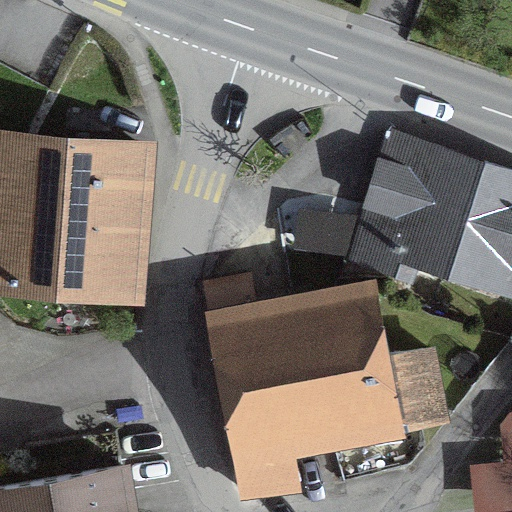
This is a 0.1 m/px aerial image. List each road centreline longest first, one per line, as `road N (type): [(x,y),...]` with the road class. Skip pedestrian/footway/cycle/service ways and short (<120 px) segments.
road 1 (residential): [(254,30),(202,182),(166,349),(184,431),(225,511)]
road 2 (primary): [(511,116),(254,30)]
